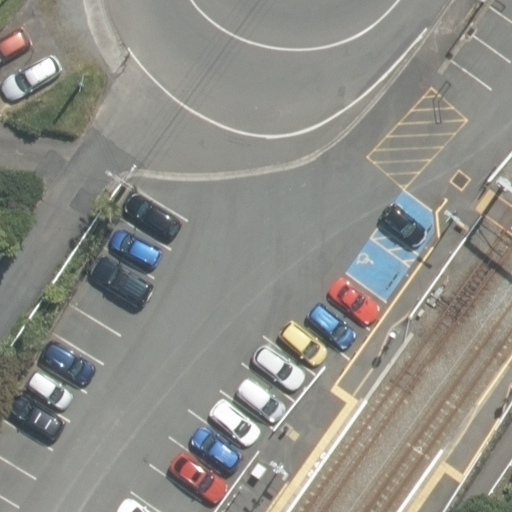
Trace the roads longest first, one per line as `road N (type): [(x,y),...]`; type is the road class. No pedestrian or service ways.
road 1 (residential): [(219,4),(0,322)]
road 2 (residential): [(402,0),(313,43),(219,4)]
